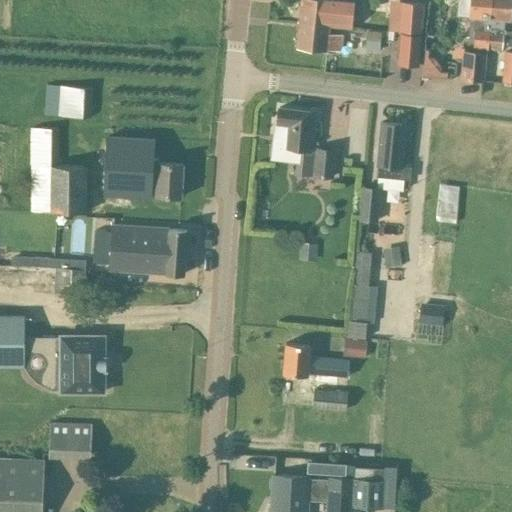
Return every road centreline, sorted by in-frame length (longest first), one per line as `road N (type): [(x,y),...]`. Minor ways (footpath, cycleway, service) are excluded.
road 1 (tertiary): [(212,511),(237,77)]
road 2 (unclassified): [(511,109),(237,77)]
